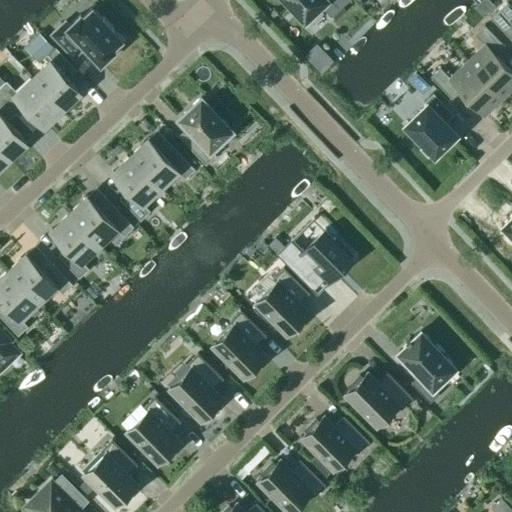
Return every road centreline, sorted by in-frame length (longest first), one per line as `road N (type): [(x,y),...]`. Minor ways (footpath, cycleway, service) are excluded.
road 1 (residential): [(165,511),(415,265),(430,239)]
road 2 (unclassified): [(430,239),(228,33),(199,22)]
road 3 (residential): [(0,219),(177,56),(199,22)]
road 4 (residential): [(430,239),(439,212),(511,142)]
